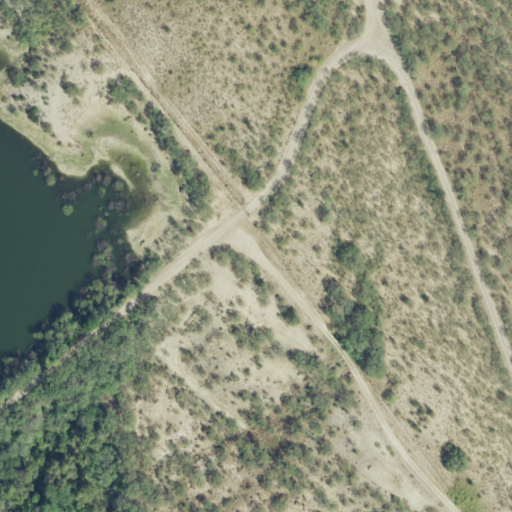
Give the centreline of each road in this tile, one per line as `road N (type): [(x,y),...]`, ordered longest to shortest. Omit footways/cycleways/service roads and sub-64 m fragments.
road 1 (residential): [(0,409),(125,327),(230,284),(335,327),(383,370),(457,511)]
road 2 (residential): [(230,284),(211,164),(75,0)]
